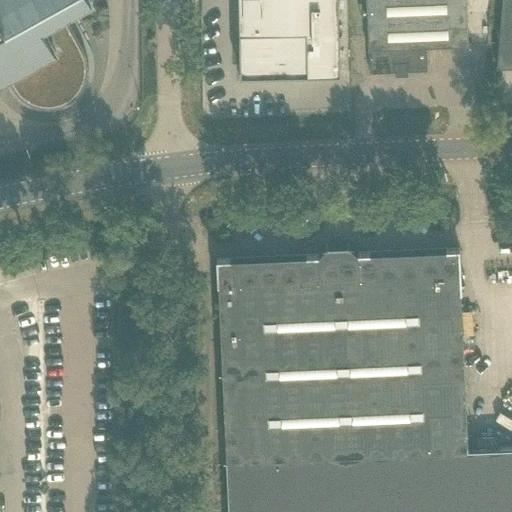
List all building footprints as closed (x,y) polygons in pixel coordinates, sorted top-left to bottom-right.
[(0,0),(0,77),(6,75),(13,88),(15,91),(17,94),(19,95),(21,97),(23,99),(27,102),(32,104),(37,106),(43,107),(47,107),(52,107),(56,106),(58,106),(61,105),(63,104),(68,102),(71,99),(74,97),(76,96),(78,93),(81,90),(82,89),(84,85),(85,82),(86,80),(87,78),(88,75),(88,71),(88,69),(89,68),(88,64),(88,60),(88,58),(87,55),(86,51),(84,48),(63,10),(80,0),(0,0)] [(340,72),(338,0),(238,0),(240,75),(340,72)] [(366,0),(369,72),(427,70),(426,46),(468,44),(467,24),(466,0),(366,0)] [(511,0),(502,0),(497,67),(511,66),(511,0)] [(511,511),(511,445),(468,448),(459,248),(359,253),(348,244),(328,245),(318,255),(217,259),(228,511),(511,511)]
